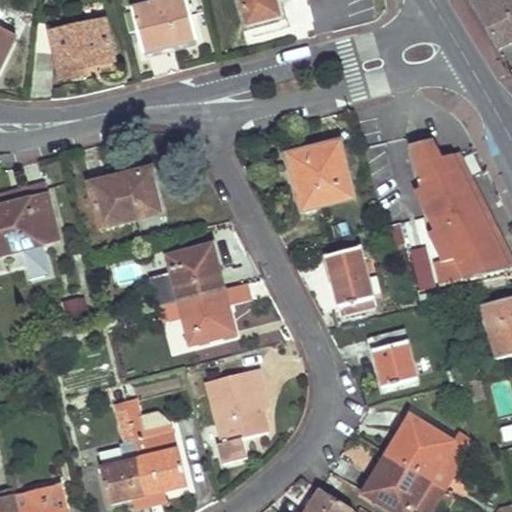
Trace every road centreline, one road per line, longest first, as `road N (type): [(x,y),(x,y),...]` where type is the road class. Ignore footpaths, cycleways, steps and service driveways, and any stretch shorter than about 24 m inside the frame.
road 1 (residential): [(227,511),(277,478),(320,425),(329,384),(216,104)]
road 2 (residential): [(216,104),(463,50)]
road 3 (residential): [(0,116),(216,104)]
